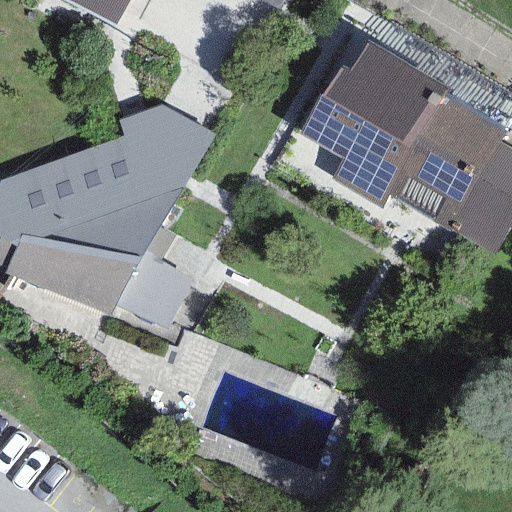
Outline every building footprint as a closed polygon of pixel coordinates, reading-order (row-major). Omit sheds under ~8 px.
[(135,0),(73,0),(123,25),(135,0)] [(351,64),(309,136),(348,158),(336,178),(385,206),(392,194),(454,230),(506,143),(511,131),(511,121),(374,41),(358,68),(351,64)] [(3,180),(0,187),(0,234),(24,247),(47,239),(188,188),(192,187),(223,135),(165,106),(122,121),(127,137),(3,180)] [(511,235),(511,146),(506,143),(454,230),(500,256),(511,235)] [(188,188),(47,239),(149,258),(188,188)] [(149,258),(47,239),(24,247),(10,275),(116,318),(122,308),(149,258)] [(149,258),(122,308),(169,330),(198,281),(164,260),(149,258)]
